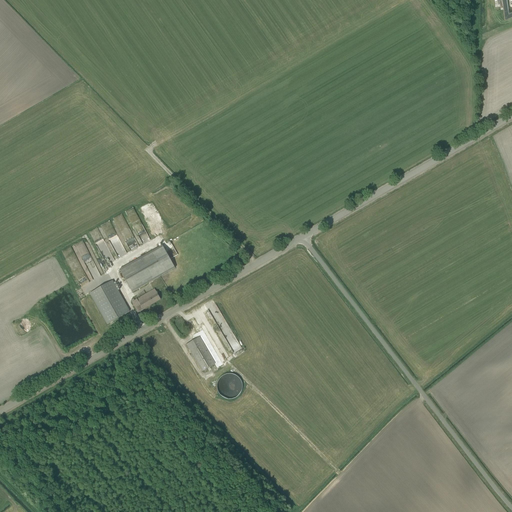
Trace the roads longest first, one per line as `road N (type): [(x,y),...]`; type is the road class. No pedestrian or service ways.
road 1 (tertiary): [(0,411),(300,235)]
road 2 (unclassified): [(511,504),(300,235)]
road 3 (tertiary): [(300,235),(511,114)]
road 4 (track): [(307,511),(341,476),(225,358)]
road 5 (track): [(111,268),(103,272),(85,236),(0,286)]
